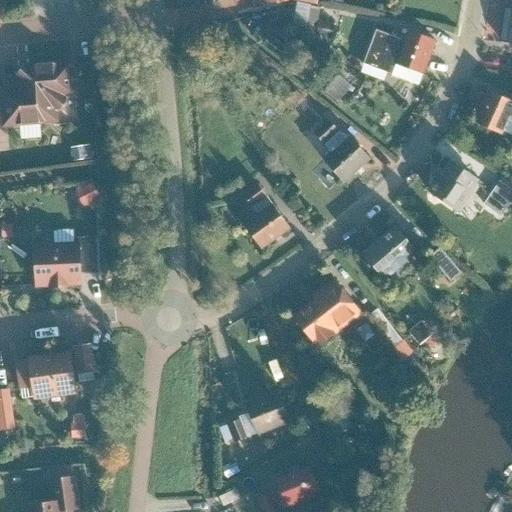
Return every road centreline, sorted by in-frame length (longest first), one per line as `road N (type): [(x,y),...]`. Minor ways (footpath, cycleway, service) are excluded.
road 1 (residential): [(164,314),(210,315),(371,205),(446,113),(477,0)]
road 2 (residential): [(157,15),(174,250),(164,314)]
road 3 (residential): [(164,314),(133,511)]
road 4 (residential): [(0,324),(112,311),(164,314)]
road 5 (residential): [(0,36),(157,15)]
